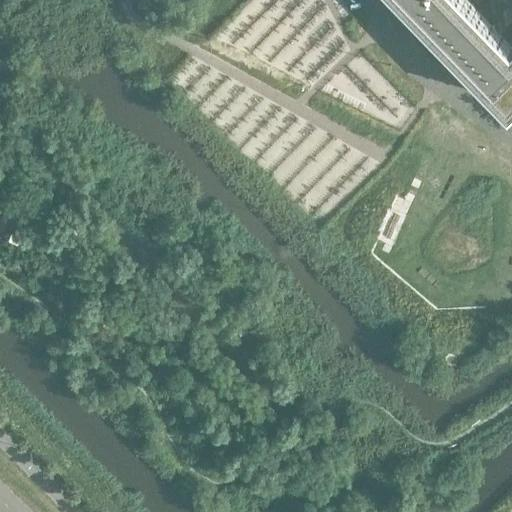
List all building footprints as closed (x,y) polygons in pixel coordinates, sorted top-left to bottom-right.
[(511,38),(507,44),(464,0),(384,0),(497,116),(511,100),(511,38)] [(18,198),(11,210),(27,218),(33,206),(18,198)] [(8,209),(1,222),(23,233),(25,229),(30,220),(27,218),(11,210),(8,209)] [(72,230),(62,229),(62,234),(61,243),(72,243),(72,230)] [(21,240),(11,235),(7,243),(18,247),(21,240)]
